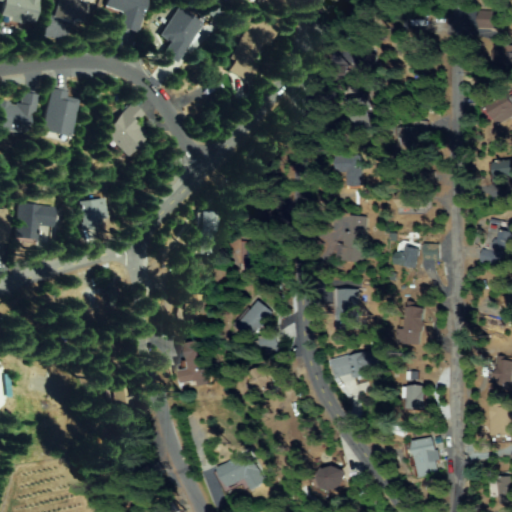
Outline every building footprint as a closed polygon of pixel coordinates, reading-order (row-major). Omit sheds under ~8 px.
[(38,0),(33,24),(24,22),(23,27),(8,23),(9,18),(0,16),(0,11),(2,3),(0,2),(0,0),(38,0)] [(51,0),(72,0),(89,6),(81,29),(46,16),(51,0)] [(146,0),(134,33),(115,25),(121,9),(105,3),(106,0),(146,0)] [(174,64),(159,53),(168,41),(158,34),(182,2),(207,21),(174,64)] [(476,8),(497,11),(494,29),(473,26),(476,8)] [(278,27),(254,83),(229,72),(253,16),(278,27)] [(511,46),(511,68),(487,68),(488,50),(500,51),(500,46),(511,46)] [(425,47),(425,71),(407,71),(408,47),(425,47)] [(361,53),(374,53),(374,70),(361,70),(361,53)] [(482,101),(476,91),(490,83),(496,94),(482,101)] [(79,101),(68,139),(39,131),(51,90),(69,96),(68,98),(79,101)] [(38,97),(33,117),(28,116),(22,137),(0,131),(0,99),(19,104),(22,93),(38,97)] [(511,117),(495,126),(485,104),(508,93),(511,101),(511,117)] [(360,99),(363,107),(368,105),(373,121),(353,128),(348,112),(351,111),(348,103),(360,99)] [(149,138),(127,159),(114,145),(112,147),(100,133),(131,104),(143,117),(136,124),(149,138)] [(398,126),(422,128),(420,146),(396,143),(398,126)] [(375,152),(373,191),(346,190),(347,181),(336,180),(338,150),(375,152)] [(494,162),(511,161),(511,174),(494,176),(494,162)] [(397,192),(426,193),(426,212),(397,211),(397,192)] [(77,202),(106,199),(108,222),(79,224),(77,202)] [(55,209),(51,229),(39,227),(36,242),(12,238),(18,203),(55,209)] [(194,213),(216,214),(215,254),(194,254),(194,213)] [(370,219),(368,235),(366,235),(363,263),(342,261),(345,233),(349,233),(350,217),(370,219)] [(236,241),(260,241),(260,277),(236,277),(236,241)] [(478,246),(496,251),(493,267),(474,262),(478,246)] [(421,250),(415,274),(401,271),(402,266),(395,264),(398,251),(405,253),(406,247),(421,250)] [(105,290),(125,288),(127,304),(106,306),(105,290)] [(332,289),(357,289),(356,317),(331,316),(332,289)] [(500,290),(511,290),(511,315),(499,315),(500,290)] [(185,321),(201,322),(202,294),(185,294),(185,321)] [(257,335),(242,323),(263,299),(277,311),(257,335)] [(182,327),(183,310),(206,311),(205,328),(182,327)] [(414,318),(411,344),(399,343),(401,317),(414,318)] [(258,337),(276,335),(277,349),(259,350),(258,337)] [(86,362),(86,339),(115,339),(115,362),(86,362)] [(205,378),(206,384),(193,387),(192,381),(179,383),(177,371),(186,369),(182,345),(200,341),(207,378),(205,378)] [(372,350),(379,378),(357,383),(355,373),(337,377),(333,359),(372,350)] [(250,373),(266,367),(272,383),(255,388),(250,373)] [(482,384),(483,370),(505,372),(504,386),(482,384)] [(112,385),(129,384),(130,407),(113,407),(112,385)] [(406,386),(425,385),(425,412),(406,412),(406,386)] [(493,403),(511,403),(511,437),(492,437),(493,403)] [(412,448),(438,447),(440,475),(414,476),(412,448)] [(262,482),(246,489),(240,477),(223,485),(215,468),(249,453),(262,482)] [(148,466),(135,482),(124,473),(138,457),(148,466)] [(332,467),(338,469),(341,472),(343,475),(344,480),(343,484),(339,489),(335,491),(331,491),(325,489),(321,485),(320,479),(321,475),(323,471),(326,469),(332,467)] [(511,503),(501,503),(502,485),(511,485),(511,503)]
